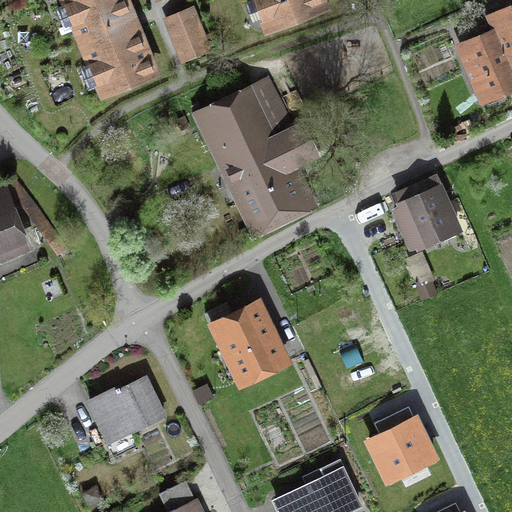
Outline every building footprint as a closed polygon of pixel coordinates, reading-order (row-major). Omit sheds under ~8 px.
[(122,85),(124,89),(137,84),(135,80),(154,73),(124,0),(65,0),(102,93),(122,85)] [(303,19),(301,15),(322,6),(320,0),(254,0),(266,29),(287,20),(288,25),(303,19)] [(206,50),(190,8),(164,18),(181,61),(206,50)] [(511,10),(493,19),(499,33),(511,64),(511,10)] [(484,100),(511,87),(511,64),(499,33),(462,49),(484,100)] [(273,83),(207,114),(257,222),(301,202),(285,166),(317,151),(305,125),(295,130),(273,83)] [(455,228),(438,192),(442,190),(436,177),(395,196),(401,209),(395,212),(412,248),(455,228)] [(0,252),(20,245),(3,202),(0,203),(0,252)] [(227,302),(205,313),(212,326),(211,327),(236,378),(280,357),(255,305),(234,316),(227,302)] [(323,343),(342,382),(387,360),(368,321),(359,326),(353,313),(326,326),(332,339),(323,343)] [(114,457),(137,446),(130,431),(163,414),(145,377),(121,389),(119,386),(89,401),(99,422),(104,419),(113,438),(106,442),(114,457)] [(415,418),(370,439),(389,478),(434,456),(415,418)] [(342,511),(359,504),(338,460),(305,476),(308,483),(275,499),(280,511),(342,511)] [(196,504),(185,481),(159,494),(168,511),(167,511),(194,511),(192,506),(196,504)]
